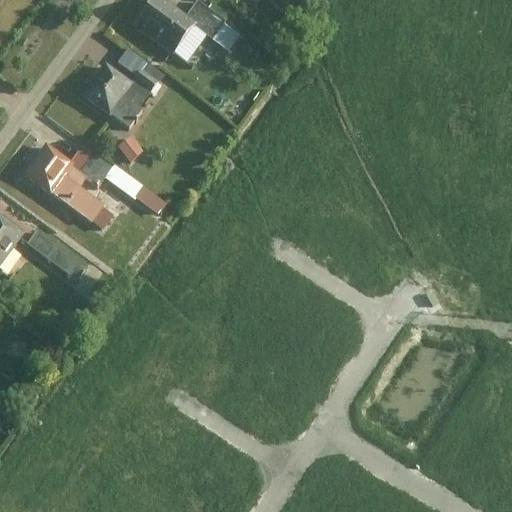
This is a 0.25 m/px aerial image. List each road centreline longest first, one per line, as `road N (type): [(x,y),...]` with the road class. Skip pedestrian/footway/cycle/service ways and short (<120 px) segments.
road 1 (residential): [(108,0),(0,149)]
road 2 (residential): [(319,427),(417,283)]
road 3 (residential): [(319,427),(456,511)]
